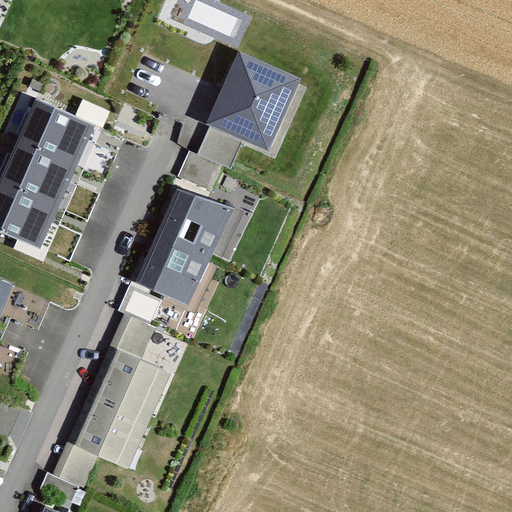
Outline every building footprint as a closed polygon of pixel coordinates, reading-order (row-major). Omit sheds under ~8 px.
[(301,80),(237,55),(198,155),(234,169),(245,141),(273,152),(301,80)] [(96,127),(35,100),(0,176),(0,229),(40,248),(96,127)] [(237,214),(187,192),(144,290),(193,312),(237,214)] [(0,320),(15,288),(0,281),(0,320)] [(187,344),(131,319),(75,444),(131,470),(187,344)]
